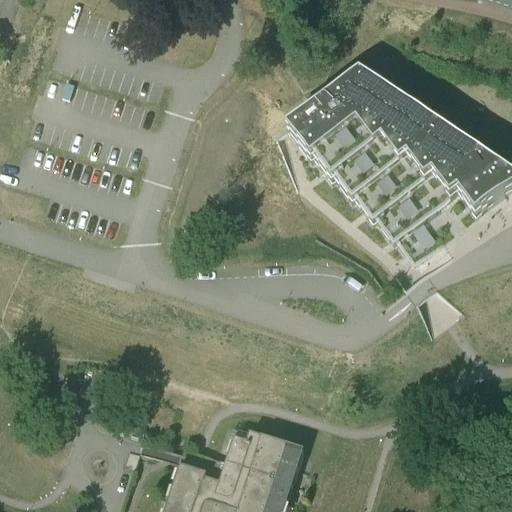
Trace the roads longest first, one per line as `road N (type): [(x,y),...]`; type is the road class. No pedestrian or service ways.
road 1 (residential): [(126,268),(315,331),(358,337),(511,233)]
road 2 (residential): [(126,268),(189,85),(229,55)]
road 3 (residential): [(511,159),(357,51)]
road 4 (residential): [(126,268),(0,231)]
